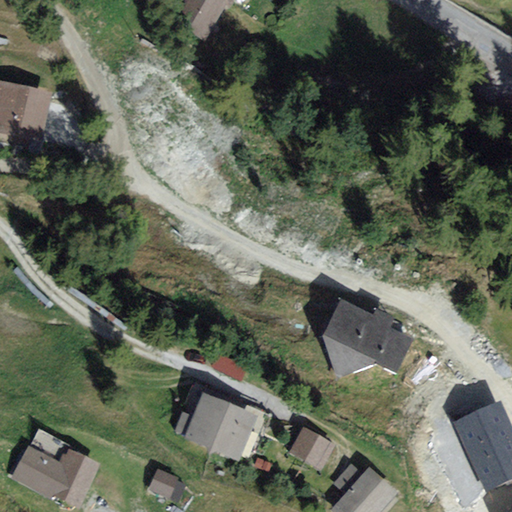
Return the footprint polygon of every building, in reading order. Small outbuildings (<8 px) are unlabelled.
[(230,0),(185,0),(170,26),(204,45),(230,0)] [(50,98),(0,86),(0,138),(38,147),(50,98)] [(413,344),(339,308),(310,365),(384,402),(413,344)] [(256,422),(200,399),(182,442),(238,465),(256,422)] [(484,505),(511,493),(511,427),(506,413),(455,433),(484,505)] [(334,450),(301,433),(288,459),(321,476),(334,450)] [(60,465),(25,449),(10,481),(78,511),(98,468),(65,453),(60,465)] [(384,511),(396,498),(366,473),(334,511),(384,511)] [(178,486),(157,475),(146,494),(168,505),(178,486)]
